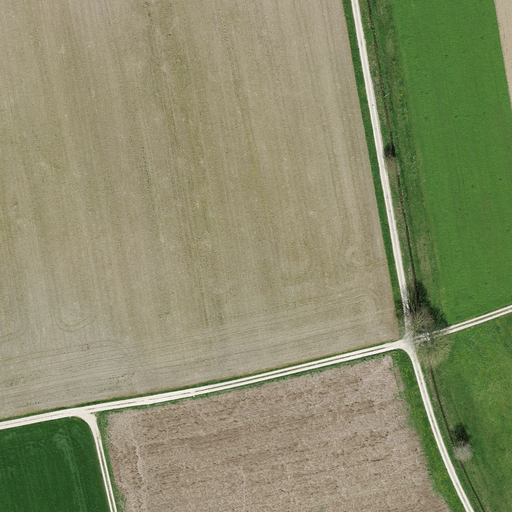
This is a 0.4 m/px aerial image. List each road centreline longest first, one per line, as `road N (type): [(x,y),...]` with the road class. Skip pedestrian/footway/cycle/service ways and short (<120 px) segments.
road 1 (track): [(353,0),(411,342),(436,436),(471,511)]
road 2 (track): [(511,307),(411,342),(0,425)]
